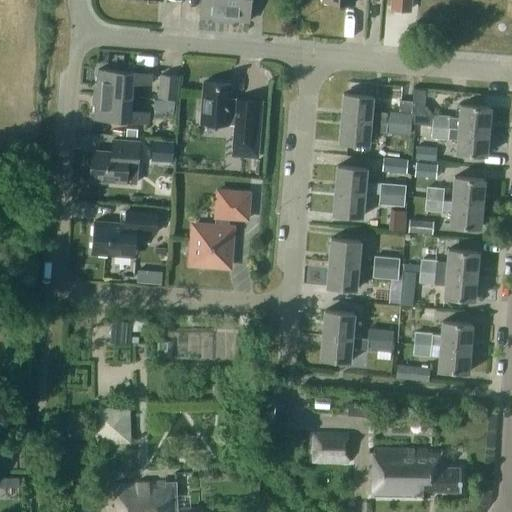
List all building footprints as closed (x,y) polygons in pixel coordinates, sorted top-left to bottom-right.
[(201,0),(200,17),(224,19),(225,0),(201,0)] [(225,0),(224,19),(249,21),(250,0),(225,0)] [(391,0),(391,7),(411,8),(411,0),(391,0)] [(98,69),(96,94),(131,96),(132,82),(151,83),(151,74),(133,72),(98,69)] [(157,97),(177,98),(179,75),(160,73),(157,97)] [(200,122),(228,124),(228,123),(234,124),(232,148),(258,150),(262,101),(230,98),(231,84),(203,82),(200,122)] [(343,93),(341,117),(371,120),(387,121),(388,111),(372,110),(373,96),(343,93)] [(131,96),(96,94),(94,118),(129,121),(129,120),(148,122),(149,112),(130,110),(131,96)] [(173,111),(174,100),(154,99),(153,110),(173,111)] [(411,102),(399,101),(398,112),(388,111),(387,121),(411,124),(412,114),(411,113),(410,113),(411,102)] [(449,127),(488,131),(490,106),(460,104),(459,117),(449,116),(449,127)] [(433,126),(449,127),(449,116),(434,115),(433,126)] [(371,120),(341,117),(339,141),(368,144),(370,130),(386,132),(387,121),(371,120)] [(387,121),(386,132),(410,134),(411,124),(387,121)] [(449,127),(433,126),(432,137),(448,138),(449,127)] [(457,139),(456,152),(486,155),(488,131),(449,127),(448,138),(457,139)] [(151,160),(172,159),(171,139),(150,140),(151,160)] [(111,152),(92,150),(90,179),(126,182),(126,181),(136,182),(139,142),(112,140),(111,152)] [(415,158),(435,160),(436,148),(416,146),(415,158)] [(381,171),(405,173),(407,159),(383,157),(381,171)] [(416,161),(414,176),(436,178),(437,163),(416,161)] [(366,168),(337,165),(335,189),(364,192),(380,193),(381,183),(365,182),(366,168)] [(482,203),(484,179),(454,176),(452,200),(482,203)] [(380,193),(404,195),(405,185),(381,183),(380,193)] [(426,198),(442,200),(443,189),(427,187),(426,198)] [(364,192),(335,189),(332,213),(362,216),(364,192)] [(191,258),(190,263),(195,263),(195,265),(206,266),(206,264),(229,266),(232,227),(228,227),(229,217),(247,218),(249,192),(217,190),(215,226),(193,224),(192,246),(189,246),(188,258),(191,258)] [(403,205),(404,195),(380,193),(379,203),(403,205)] [(442,200),(426,198),(425,209),(441,211),(442,200)] [(451,211),(450,225),(480,227),(482,203),(452,200),(442,200),(441,211),(451,211)] [(125,223),(95,220),(92,252),(133,256),(135,231),(155,232),(157,212),(126,210),(125,223)] [(408,231),(432,234),(433,221),(409,219),(408,231)] [(330,237),(328,261),(358,264),(360,240),(330,237)] [(448,248),(446,273),(476,275),(478,251),(448,248)] [(374,255),(373,265),(398,268),(399,257),(374,255)] [(420,258),(419,270),(437,272),(438,259),(420,258)] [(358,264),(328,261),(326,286),(356,288),(358,264)] [(398,268),(373,265),(372,276),(398,278),(398,268)] [(160,282),(161,270),(136,268),(135,280),(160,282)] [(437,272),(419,270),(418,282),(436,283),(437,272)] [(476,275),(446,273),(444,297),(474,299),(476,275)] [(324,310),(322,334),(352,336),(354,312),(324,310)] [(470,348),(472,323),(442,321),(441,334),(431,333),(430,344),(470,348)] [(368,338),(392,340),(392,330),(369,327),(368,338)] [(415,332),(414,343),(430,344),(431,333),(415,332)] [(368,338),(352,336),(322,334),(320,358),(350,360),(351,346),(367,348),(368,338)] [(368,338),(367,348),(377,349),(391,350),(392,340),(368,338)] [(429,355),(430,344),(414,343),(413,354),(429,355)] [(439,356),(438,369),(468,372),(470,348),(430,344),(429,355),(439,356)] [(397,363),(396,378),(428,381),(429,366),(397,363)] [(260,393),(260,425),(281,426),(282,394),(260,393)] [(372,417),(373,405),(348,402),(347,414),(372,417)] [(93,407),(95,444),(131,442),(129,405),(93,407)] [(311,462),(348,464),(348,431),(311,431),(311,462)] [(460,491),(460,467),(442,466),(442,446),(437,445),(437,449),(374,448),(373,495),(417,496),(429,496),(429,491),(460,491)] [(114,485),(115,511),(202,511),(202,507),(177,509),(175,481),(114,485)]
